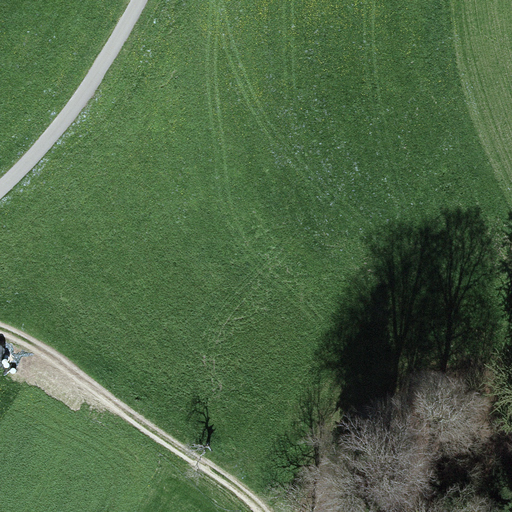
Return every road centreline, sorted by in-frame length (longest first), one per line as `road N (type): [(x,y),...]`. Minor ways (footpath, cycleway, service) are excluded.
road 1 (track): [(0,327),(56,357),(263,511)]
road 2 (unclassified): [(0,188),(75,105),(138,0)]
